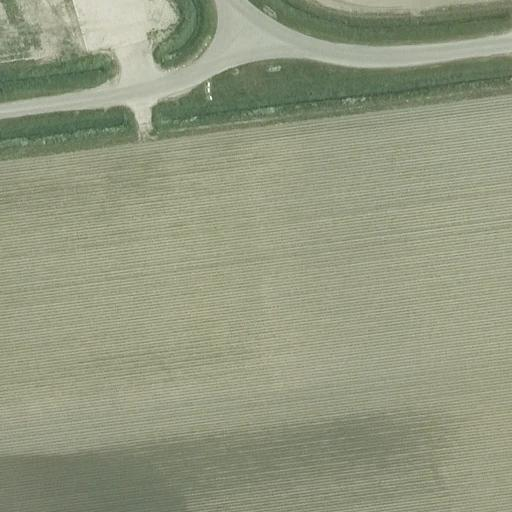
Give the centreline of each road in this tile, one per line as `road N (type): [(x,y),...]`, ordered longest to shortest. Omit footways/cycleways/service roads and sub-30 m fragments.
road 1 (unclassified): [(0,112),(161,87),(254,37)]
road 2 (unclassified): [(254,37),(390,58),(511,44)]
